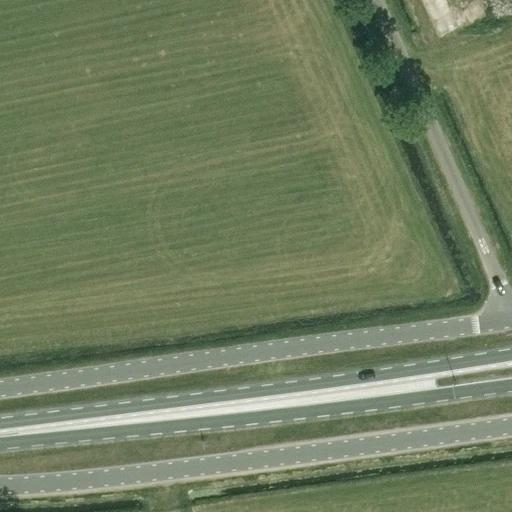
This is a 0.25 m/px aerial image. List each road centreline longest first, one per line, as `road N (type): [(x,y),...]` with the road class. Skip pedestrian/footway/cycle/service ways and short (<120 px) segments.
road 1 (unclassified): [(0,387),(511,320)]
road 2 (unclassified): [(0,485),(511,424)]
road 3 (primary): [(352,391),(0,433)]
road 4 (unclassified): [(511,312),(376,0)]
road 5 (primary): [(511,354),(352,391)]
road 6 (primary): [(352,391),(439,393),(511,383)]
